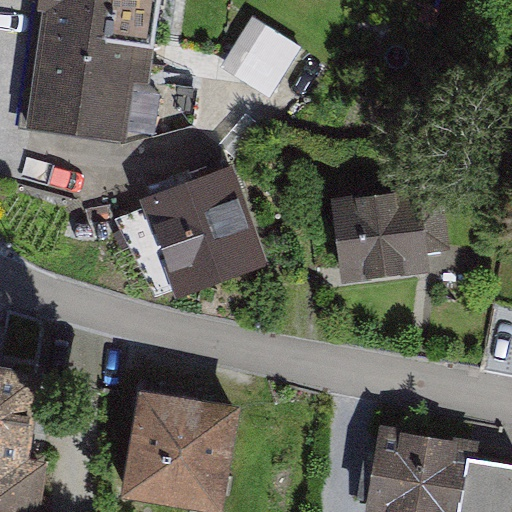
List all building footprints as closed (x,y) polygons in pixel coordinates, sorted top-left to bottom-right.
[(171,0),(44,0),(29,122),(154,138),(171,0)] [(235,165),(143,197),(176,294),(269,262),(235,165)] [(429,185),(337,196),(346,281),(439,271),(429,185)] [(49,372),(0,364),(0,511),(46,511),(54,462),(35,458),(49,372)] [(241,405),(144,394),(132,491),(230,503),(241,405)] [(471,511),(479,439),(378,429),(369,511),(471,511)]
